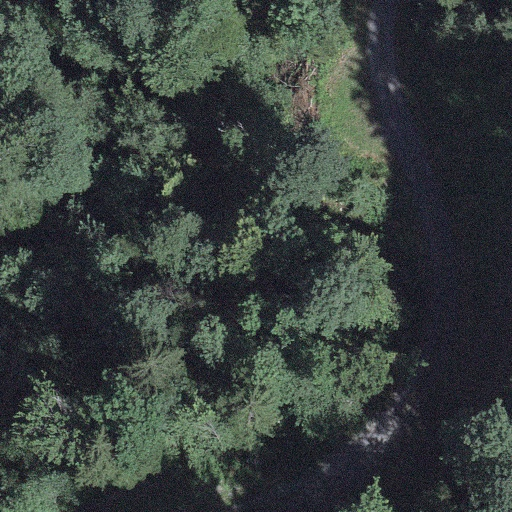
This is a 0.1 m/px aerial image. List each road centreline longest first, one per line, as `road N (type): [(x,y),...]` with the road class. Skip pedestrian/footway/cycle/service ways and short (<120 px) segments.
road 1 (track): [(511,223),(465,358),(304,483),(244,511)]
road 2 (track): [(399,0),(380,64),(465,358)]
